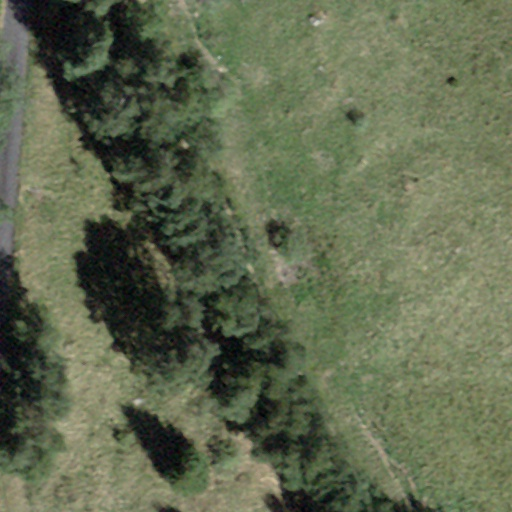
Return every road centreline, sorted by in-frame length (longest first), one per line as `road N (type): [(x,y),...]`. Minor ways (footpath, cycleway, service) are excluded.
road 1 (track): [(130,0),(256,311),(379,511)]
road 2 (unclassified): [(26,0),(0,348)]
